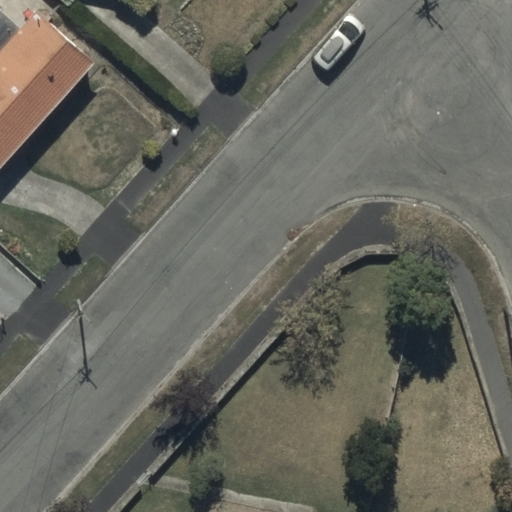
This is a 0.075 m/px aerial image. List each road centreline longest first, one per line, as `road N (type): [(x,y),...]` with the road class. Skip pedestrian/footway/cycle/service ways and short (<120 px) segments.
road 1 (residential): [(0,492),(446,0)]
road 2 (residential): [(511,150),(455,0)]
